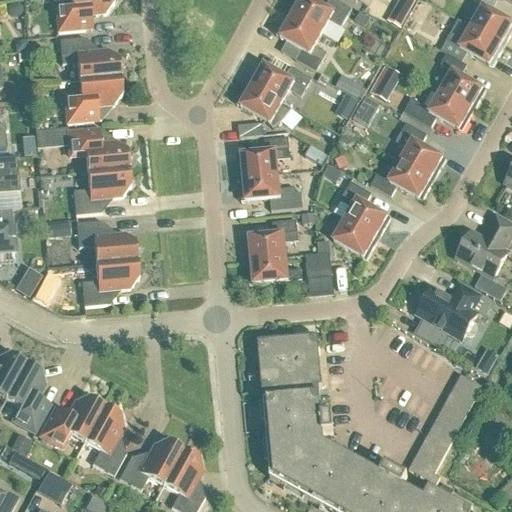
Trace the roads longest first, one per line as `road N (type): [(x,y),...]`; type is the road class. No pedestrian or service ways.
road 1 (residential): [(222,322),(363,308),(412,248),(457,212),(511,110)]
road 2 (residential): [(0,304),(82,328),(222,322)]
road 3 (residential): [(222,322),(201,118)]
road 4 (unknown): [(373,365),(365,400),(389,443),(413,445),(429,427),(428,399),(399,373)]
road 5 (residential): [(253,511),(240,503),(222,322)]
road 6 (residential): [(150,0),(159,92),(201,118)]
road 7 (residential): [(201,118),(266,0)]
